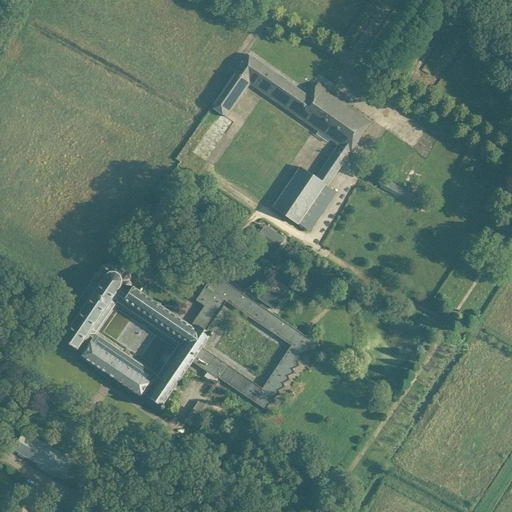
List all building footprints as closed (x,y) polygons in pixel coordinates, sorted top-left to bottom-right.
[(223,90),(211,107),(227,118),(250,84),(338,145),(350,154),(365,132),(371,124),(329,95),(331,91),(318,82),(309,97),(247,54),(234,73),(234,74),(223,90)] [(300,166),(273,206),(299,224),(326,184),(328,186),(350,154),(338,145),(316,177),(300,166)] [(420,210),(425,201),(385,178),(379,188),(420,210)] [(255,241),(274,253),(284,238),(265,225),(255,241)] [(158,403),(157,405),(157,409),(160,410),(162,410),(164,409),(164,408),(165,407),(164,404),(193,362),(207,372),(204,377),(215,384),(219,378),(266,410),(270,404),(276,401),(274,397),(281,394),(279,391),(286,387),(283,383),(290,380),(288,375),(295,373),(293,369),(300,366),(298,362),(305,358),(302,354),(309,351),(314,354),(320,345),(268,311),(270,307),(276,310),(285,296),(267,284),(257,298),(262,302),(260,305),(214,273),(196,300),(204,306),(191,324),(133,286),(132,284),(130,280),(132,277),(130,272),(127,270),(126,267),(122,264),(118,264),(116,263),(111,262),(108,265),(104,265),(101,268),(99,272),(98,272),(55,333),(84,353),(82,356),(142,397),(144,394),(158,403)] [(185,422),(190,425),(204,405),(199,401),(185,422)] [(25,430),(14,449),(40,464),(39,466),(56,476),(57,475),(64,479),(75,460),(25,430)]
